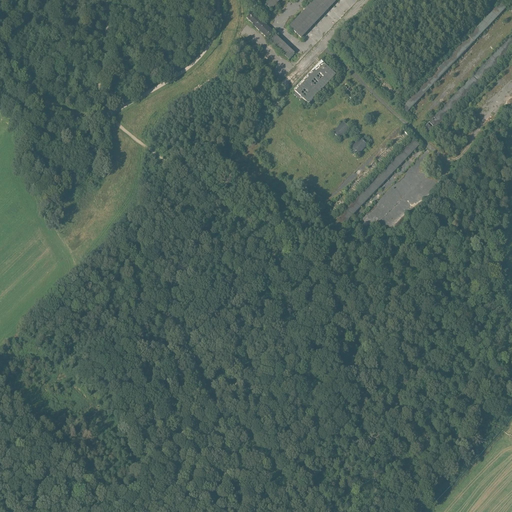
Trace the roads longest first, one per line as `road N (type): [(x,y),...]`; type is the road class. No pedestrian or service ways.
road 1 (track): [(96,511),(295,328),(309,304),(288,266),(107,115)]
road 2 (track): [(322,44),(454,166)]
road 3 (track): [(217,0),(217,25),(194,63),(107,115)]
road 4 (track): [(511,21),(411,126)]
road 5 (track): [(107,115),(63,109),(28,89),(0,41)]
